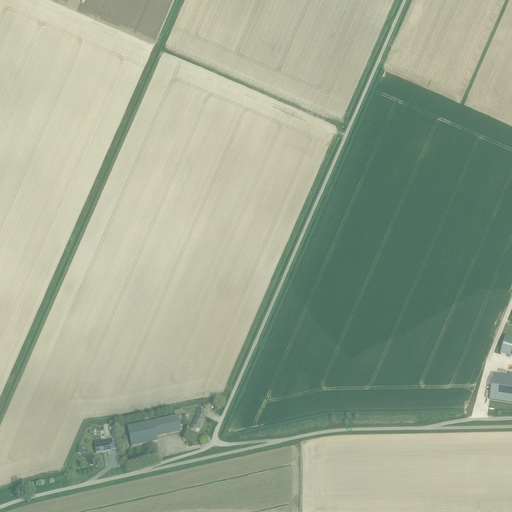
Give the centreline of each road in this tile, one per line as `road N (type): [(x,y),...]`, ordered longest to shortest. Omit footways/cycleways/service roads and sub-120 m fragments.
road 1 (unclassified): [(214,443),(408,0)]
road 2 (unclassified): [(511,427),(333,431),(280,441)]
road 3 (unclassified): [(157,466),(0,507)]
road 4 (unclassified): [(280,441),(157,466)]
